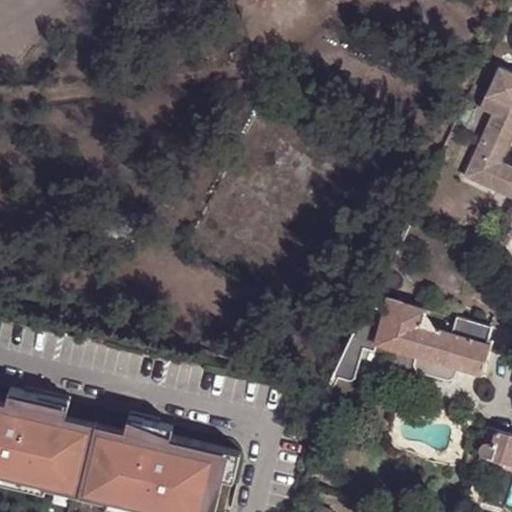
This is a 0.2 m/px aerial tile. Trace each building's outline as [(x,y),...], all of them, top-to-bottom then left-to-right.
[(511,69),(506,66),(486,108),(498,113),(469,176),(511,195),(511,164),(507,162),(511,150),(511,69)] [(145,234),(135,203),(134,202),(130,201),(100,212),(98,212),(98,216),(108,246),(109,247),(113,248),(143,238),(144,237),(145,234)] [(365,328),(361,338),(378,344),(418,355),(416,363),(416,368),(420,371),(447,378),(452,379),(457,376),(459,368),(484,374),(494,339),(489,337),(492,325),(458,315),(457,322),(446,319),(444,330),(422,324),(426,308),(390,299),(380,333),(365,328)] [(361,338),(356,337),(352,344),(364,348),(376,352),(378,344),(361,338)] [(352,344),(332,379),(352,385),(364,348),(352,344)] [(0,478),(37,488),(36,490),(94,506),(95,503),(128,511),(213,511),(230,448),(160,430),(162,421),(118,410),(114,425),(56,410),(60,395),(2,381),(0,387),(0,478)] [(511,463),(511,433),(497,429),(492,443),(487,441),(482,443),(481,448),(483,453),(487,455),(487,458),(498,460),(511,463)]
